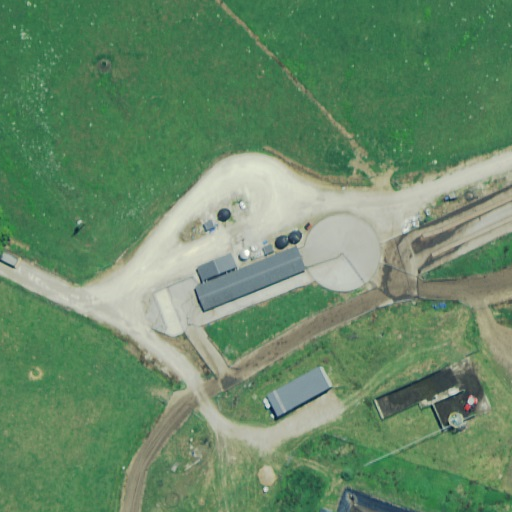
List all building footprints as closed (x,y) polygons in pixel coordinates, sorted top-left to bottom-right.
[(219,227),(215,217),(204,221),(208,231),(219,227)] [(287,235),(291,244),(304,239),(300,230),(287,235)] [(291,244),(287,235),(276,240),(280,249),(291,244)] [(297,244),(277,252),(274,243),(262,248),(266,256),(238,267),(233,254),(199,267),(206,283),(197,287),(206,311),(308,271),(300,251),(297,244)] [(306,399),(301,390),(273,406),(278,415),(306,399)]
